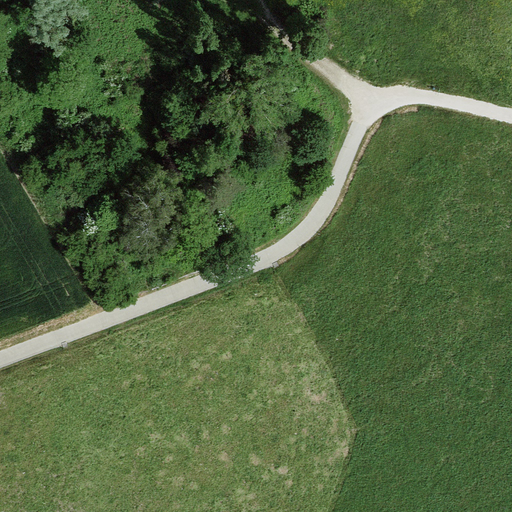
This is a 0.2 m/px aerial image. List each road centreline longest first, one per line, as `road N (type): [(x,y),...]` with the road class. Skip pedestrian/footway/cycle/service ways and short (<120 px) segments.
road 1 (track): [(372,97),(327,204),(296,240),(0,358)]
road 2 (track): [(511,115),(444,100),(372,97)]
